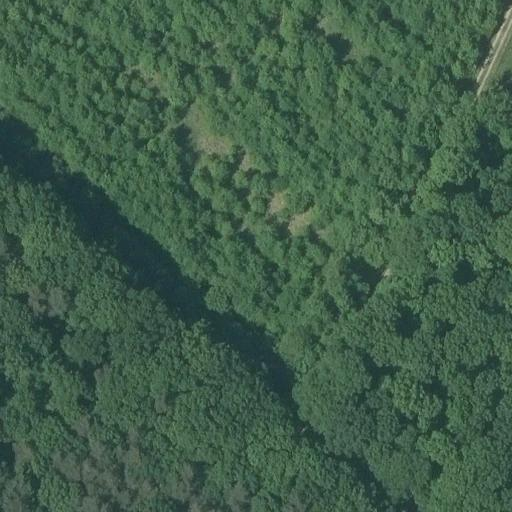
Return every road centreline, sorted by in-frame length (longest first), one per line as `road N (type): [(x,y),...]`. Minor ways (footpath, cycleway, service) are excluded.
road 1 (unclassified): [(372,511),(0,189)]
road 2 (track): [(302,450),(511,33)]
